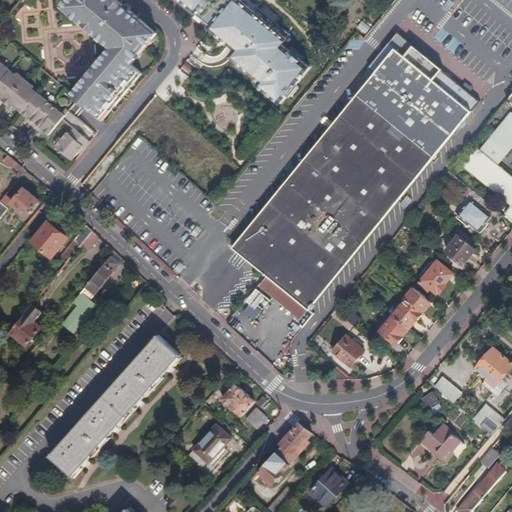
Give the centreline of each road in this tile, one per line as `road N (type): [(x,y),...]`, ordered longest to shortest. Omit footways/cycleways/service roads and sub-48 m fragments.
road 1 (residential): [(63,187),(269,386),(298,402)]
road 2 (residential): [(511,256),(402,383),(370,399),(298,402)]
road 3 (residential): [(141,0),(172,40),(169,63),(63,187)]
road 4 (residential): [(298,402),(283,433),(210,511)]
